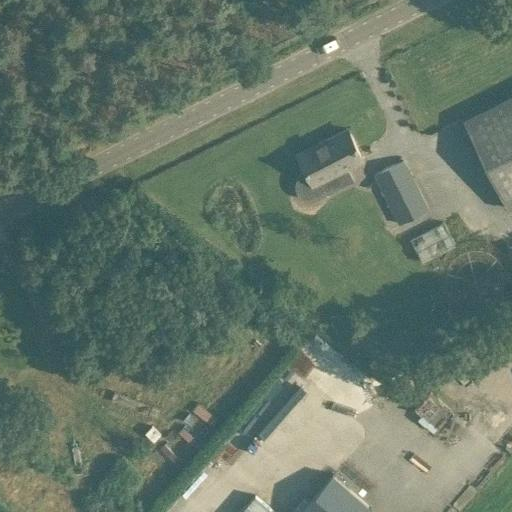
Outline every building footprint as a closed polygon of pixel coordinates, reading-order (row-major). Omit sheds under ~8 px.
[(511,94),(464,119),(475,140),(510,209),(511,208),(511,94)] [(298,154),(306,170),(302,172),(300,173),(299,175),(297,176),(296,178),(296,181),(295,183),(295,185),(295,187),(296,189),(296,191),(297,193),(299,195),(300,197),(302,198),(304,199),(306,200),(308,200),(311,200),(313,200),(315,200),(317,199),(354,180),(348,168),(364,160),(348,128),(298,154)] [(373,174),(399,224),(429,209),(404,159),(373,174)] [(412,238),(425,261),(459,242),(446,219),(412,238)] [(185,420),(202,434),(217,416),(200,402),(185,420)] [(47,501),(56,490),(29,468),(20,479),(47,501)] [(378,511),(334,474),(301,511),(300,511),(378,511)] [(276,511),(256,494),(240,511),(276,511)]
